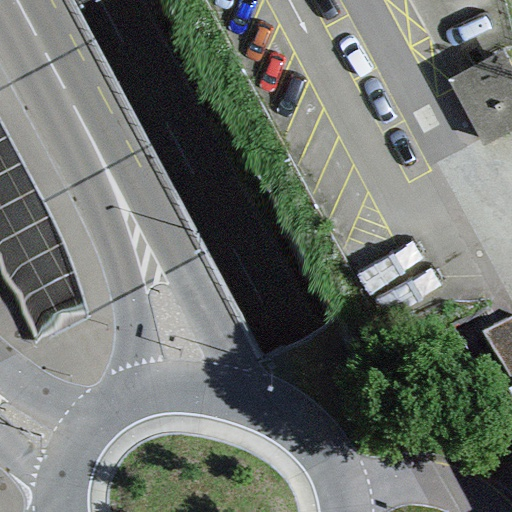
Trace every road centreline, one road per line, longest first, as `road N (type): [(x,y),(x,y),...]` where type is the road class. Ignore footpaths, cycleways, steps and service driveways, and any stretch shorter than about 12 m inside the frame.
road 1 (motorway): [(369,511),(97,0)]
road 2 (motorway): [(0,138),(196,511)]
road 3 (primary): [(259,402),(171,252),(111,177)]
road 4 (primary): [(111,177),(150,353),(147,395)]
road 5 (primary): [(17,0),(111,177)]
road 6 (primary): [(347,511),(329,448),(287,411),(259,402)]
